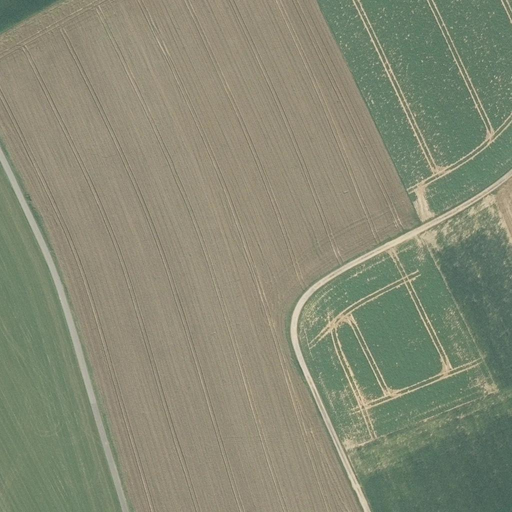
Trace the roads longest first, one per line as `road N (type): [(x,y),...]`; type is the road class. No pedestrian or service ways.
road 1 (track): [(511,174),(346,266),(298,306),(298,353),(367,511)]
road 2 (unclassified): [(127,511),(65,302),(0,153)]
